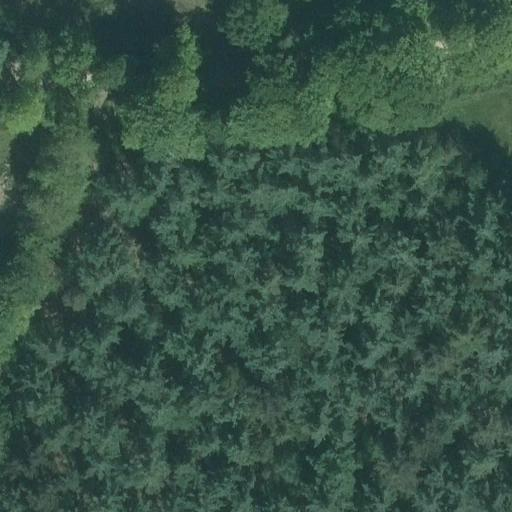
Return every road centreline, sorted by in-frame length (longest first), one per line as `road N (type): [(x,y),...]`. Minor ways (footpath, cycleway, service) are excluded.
road 1 (track): [(229,79),(367,61),(511,28)]
road 2 (track): [(102,82),(229,79)]
